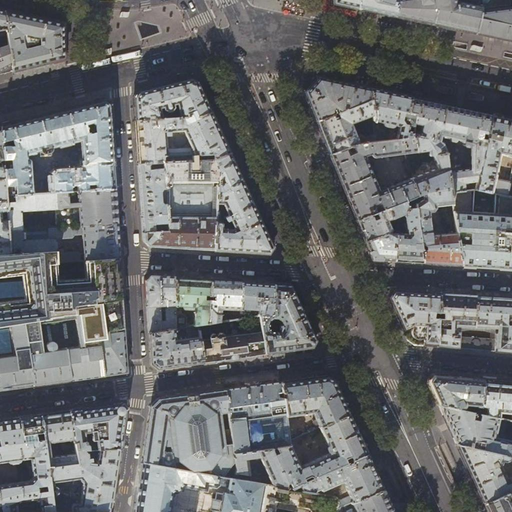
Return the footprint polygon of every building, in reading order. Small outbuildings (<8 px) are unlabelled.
[(332,0),(324,0),(324,7),(325,9),(356,16),(357,8),(341,5),(332,3),(332,0)] [(332,0),(332,3),(341,5),(357,8),(394,16),(396,1),(394,1),(393,0),(332,0)] [(393,0),(394,1),(396,1),(394,16),(409,20),(431,24),(434,9),(431,8),(430,3),(429,0),(393,0)] [(435,0),(436,2),(430,3),(431,8),(434,9),(431,24),(451,29),(474,33),(480,7),(478,0),(435,0)] [(511,0),(478,0),(480,7),(474,33),(497,38),(511,41),(511,0)] [(62,23),(32,17),(6,11),(3,10),(6,27),(12,73),(37,66),(63,58),(63,39),(62,23)] [(0,75),(12,73),(6,27),(0,28),(0,75)] [(370,99),(368,88),(341,82),(316,76),(311,83),(304,91),(309,106),(315,120),(370,99)] [(200,116),(210,111),(202,94),(196,81),(190,78),(161,85),(138,91),(133,97),(135,120),(200,116)] [(391,92),(393,86),(371,81),(369,88),(391,92)] [(369,88),(368,88),(370,99),(373,126),(374,134),(375,141),(385,140),(388,124),(398,126),(395,139),(411,137),(413,113),(406,112),(409,96),(391,92),(369,88)] [(452,105),(409,96),(406,112),(413,113),(411,137),(413,137),(416,157),(431,154),(445,152),(446,152),(441,142),(439,141),(440,136),(461,141),(461,142),(462,142),(461,143),(462,145),(465,146),(467,144),(467,143),(470,144),(469,168),(447,171),(450,192),(474,189),(490,113),(452,105)] [(370,99),(315,120),(321,135),(329,154),(357,143),(357,144),(375,141),(374,134),(360,138),(358,132),(354,133),(350,123),(367,116),(371,126),(373,126),(370,99)] [(108,104),(102,100),(67,108),(46,114),(11,122),(0,125),(0,129),(1,142),(11,139),(13,145),(1,146),(2,159),(13,158),(13,162),(11,162),(11,168),(3,169),(5,195),(9,195),(14,194),(15,194),(32,193),(30,161),(28,159),(26,159),(26,154),(40,150),(40,152),(41,152),(43,153),(49,152),(51,151),(51,150),(52,147),(80,140),(82,169),(54,171),(51,174),(52,192),(70,191),(70,185),(77,185),(77,190),(87,190),(86,184),(94,184),(95,189),(114,188),(112,164),(110,126),(108,104)] [(218,129),(210,111),(200,116),(135,120),(135,129),(138,164),(213,159),(229,152),(218,129)] [(511,117),(508,117),(490,113),(474,189),(506,196),(509,182),(493,178),(498,154),(511,156),(511,117)] [(411,137),(395,139),(385,140),(375,141),(357,144),(357,143),(329,154),(341,185),(349,203),(355,219),(355,220),(413,197),(416,195),(410,179),(379,191),(364,156),(370,154),(370,155),(371,156),(372,157),(373,157),(374,157),(404,154),(405,159),(417,157),(416,157),(413,137),(411,137)] [(249,196),(229,152),(213,159),(218,172),(213,250),(239,252),(268,253),(272,247),(249,196)] [(445,152),(431,154),(437,168),(410,179),(416,195),(413,197),(414,206),(415,213),(427,212),(431,211),(434,208),(434,207),(451,204),(450,192),(447,171),(445,152)] [(218,172),(213,159),(138,164),(140,194),(143,237),(143,241),(148,246),(180,248),(213,250),(218,172)] [(14,194),(15,201),(5,201),(6,211),(6,219),(7,230),(116,223),(115,207),(114,188),(95,189),(87,190),(77,190),(70,191),(52,192),(32,193),(15,194),(14,194)] [(474,189),(450,192),(451,204),(455,232),(460,265),(482,266),(509,268),(511,225),(511,197),(506,196),(474,189)] [(407,207),(413,197),(355,220),(358,226),(360,231),(364,241),(388,231),(389,228),(393,226),(392,223),(390,222),(388,223),(386,220),(391,218),(392,220),(394,219),(393,217),(403,213),(407,207)] [(5,201),(5,200),(0,200),(0,254),(8,254),(8,248),(7,230),(6,219),(0,219),(0,214),(0,210),(6,211),(5,201)] [(355,219),(349,203),(343,206),(349,221),(355,219)] [(414,206),(407,207),(403,213),(406,233),(402,233),(402,230),(400,230),(400,233),(395,233),(393,261),(409,262),(422,263),(415,213),(414,206)] [(427,212),(415,213),(422,263),(436,264),(460,265),(455,232),(430,235),(427,212)] [(358,226),(355,220),(350,222),(352,228),(358,226)] [(8,248),(17,248),(19,249),(19,253),(54,251),(54,252),(56,252),(56,250),(55,244),(55,239),(72,238),(73,237),(73,235),(82,234),(83,261),(119,258),(118,247),(117,241),(117,233),(116,223),(7,230),(8,248)] [(396,225),(393,226),(389,228),(388,231),(364,241),(367,248),(372,260),(382,260),(393,261),(395,233),(396,225)] [(56,252),(54,252),(55,263),(56,263),(80,261),(80,254),(77,252),(64,253),(64,249),(56,250),(56,252)] [(0,324),(23,321),(48,317),(48,316),(60,315),(73,313),(73,305),(119,298),(121,298),(121,293),(120,275),(119,258),(83,261),(84,272),(56,274),(56,263),(55,263),(54,252),(54,251),(19,253),(8,254),(0,254),(0,324)] [(165,305),(174,305),(174,277),(161,277),(150,276),(145,281),(146,292),(147,306),(160,306),(165,305)] [(192,278),(174,277),(174,305),(175,329),(186,327),(186,318),(181,314),(180,306),(194,307),(193,326),(197,325),(207,324),(210,280),(192,278)] [(226,281),(210,280),(207,324),(238,319),(241,281),(226,281)] [(257,282),(241,281),(238,319),(259,316),(272,313),(273,283),(257,282)] [(282,284),(273,283),(272,313),(259,316),(264,353),(286,350),(311,347),(315,340),(304,316),(301,310),(289,284),(282,284)] [(393,290),(390,294),(388,297),(393,308),(398,319),(407,339),(413,343),(423,344),(436,345),(437,318),(432,317),(432,314),(437,315),(437,312),(439,293),(416,292),(393,290)] [(393,308),(388,297),(390,294),(387,291),(383,297),(389,310),(393,308)] [(439,293),(437,312),(437,315),(437,318),(436,345),(475,349),(511,352),(511,297),(496,297),(458,295),(439,293)] [(119,300),(119,298),(73,305),(73,313),(60,315),(69,380),(84,378),(103,376),(97,332),(121,329),(120,324),(118,311),(119,310),(119,307),(118,300),(119,300)] [(175,329),(174,305),(165,305),(165,321),(161,321),(160,306),(147,306),(148,333),(173,329),(175,329)] [(69,380),(60,315),(48,316),(48,317),(23,321),(32,386),(49,383),(69,380)] [(264,353),(259,316),(238,319),(207,324),(207,328),(198,330),(201,362),(231,358),(264,353)] [(23,321),(0,324),(0,389),(4,389),(32,386),(23,321)] [(198,330),(197,325),(193,326),(186,327),(187,339),(174,340),(173,329),(148,333),(150,363),(156,368),(179,365),(201,362),(198,330)] [(123,328),(121,329),(97,332),(103,376),(114,374),(123,373),(126,372),(123,328)] [(304,378),(280,381),(285,415),(312,412),(315,419),(312,420),(316,428),(319,426),(348,413),(340,396),(332,379),(326,375),(304,378)] [(432,395),(437,405),(472,412),(478,414),(481,380),(457,378),(430,375),(426,381),(432,395)] [(511,382),(499,381),(481,380),(478,414),(497,418),(498,418),(498,413),(511,413),(511,382)] [(254,385),(224,389),(227,412),(231,443),(232,452),(288,445),(285,415),(280,381),(254,385)] [(220,413),(227,412),(224,389),(190,394),(177,396),(158,398),(157,399),(151,405),(150,407),(148,422),(168,425),(171,446),(172,452),(173,468),(219,476),(229,477),(233,478),(234,473),(234,467),(232,452),(231,443),(224,444),(220,413)] [(69,410),(73,438),(75,449),(83,448),(98,448),(114,448),(119,449),(120,439),(123,419),(125,407),(121,403),(96,407),(69,410)] [(472,412),(437,405),(448,428),(455,444),(509,455),(511,456),(511,441),(493,437),(497,418),(478,414),(476,423),(470,421),(472,412)] [(53,412),(40,414),(47,467),(77,463),(76,454),(50,457),(49,442),(60,440),(61,449),(62,450),(69,449),(70,447),(69,439),(73,438),(69,410),(53,412)] [(359,436),(348,413),(319,426),(331,452),(299,467),(304,477),(302,478),(304,481),(366,453),(359,436)] [(29,480),(0,483),(0,511),(53,511),(47,467),(40,414),(30,416),(3,419),(0,419),(0,460),(30,457),(31,462),(28,464),(30,473),(32,475),(29,480)] [(164,445),(171,446),(168,425),(148,422),(145,439),(142,462),(173,468),(172,452),(170,452),(169,451),(168,450),(167,450),(166,451),(163,451),(164,445)] [(509,455),(455,444),(469,474),(482,502),(511,488),(511,460),(503,465),(501,470),(499,466),(502,460),(503,460),(504,460),(507,460),(508,459),(509,458),(509,457),(509,455)] [(299,467),(288,445),(232,452),(234,467),(234,473),(251,476),(248,457),(258,456),(272,485),(289,488),(299,483),(304,481),(302,478),(304,477),(299,467)] [(83,448),(75,449),(76,454),(77,463),(47,467),(53,511),(110,511),(115,476),(119,449),(114,448),(98,448),(97,462),(88,462),(87,453),(87,452),(86,451),(85,450),(84,449),(83,449),(83,448)] [(375,464),(370,452),(367,453),(372,465),(375,464)] [(367,453),(366,453),(304,481),(299,483),(302,491),(313,493),(313,491),(320,488),(321,491),(343,481),(349,495),(352,502),(382,488),(374,469),(372,465),(367,453)] [(218,485),(219,476),(173,468),(142,462),(136,503),(134,511),(168,511),(172,492),(175,493),(182,490),(183,485),(206,490),(207,485),(215,486),(218,485)] [(259,511),(265,484),(233,478),(229,477),(226,493),(223,492),(221,501),(212,499),(210,509),(220,510),(219,511),(259,511)] [(393,511),(391,507),(382,488),(352,502),(351,502),(355,511),(393,511)] [(511,511),(511,488),(482,502),(486,511),(511,511)] [(351,502),(352,502),(349,495),(337,501),(337,502),(336,509),(342,506),(351,502)]
